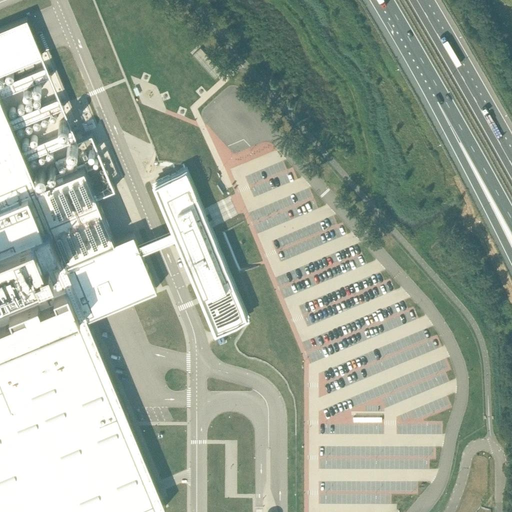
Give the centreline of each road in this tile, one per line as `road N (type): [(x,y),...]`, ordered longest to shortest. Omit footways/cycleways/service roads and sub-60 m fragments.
road 1 (motorway): [(511,166),(415,0)]
road 2 (motorway): [(443,99),(464,165),(511,259)]
road 3 (unclassified): [(449,511),(468,456),(482,444),(498,450),(500,511)]
road 4 (motorway): [(443,99),(511,220)]
